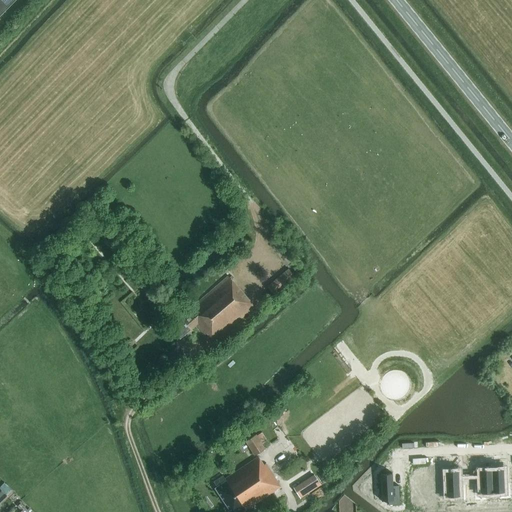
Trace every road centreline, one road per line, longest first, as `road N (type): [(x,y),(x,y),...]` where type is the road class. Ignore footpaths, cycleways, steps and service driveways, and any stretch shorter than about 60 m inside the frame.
road 1 (track): [(158,511),(129,437),(130,415),(211,349)]
road 2 (primary): [(511,143),(395,0)]
